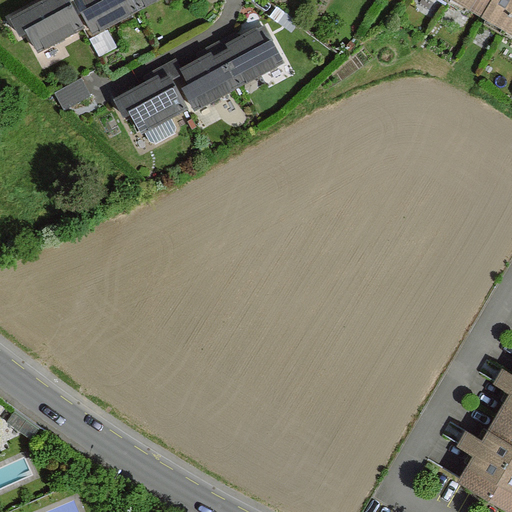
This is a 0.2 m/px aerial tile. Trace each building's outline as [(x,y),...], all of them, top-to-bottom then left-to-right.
[(58,0),(57,1),(56,0),(47,0),(13,19),(21,35),(29,31),(39,50),(83,26),(69,1),(68,0),(58,0)] [(138,9),(133,0),(85,0),(90,9),(83,12),(94,32),(138,9)] [(133,0),(138,9),(154,0),(133,0)] [(493,0),(464,0),(486,13),(493,0)] [(511,0),(493,0),(486,13),(505,24),(511,28),(511,0)] [(232,48),(223,54),(239,84),(283,60),(272,40),(265,43),(258,29),(230,44),(232,48)] [(211,54),(183,69),(191,84),(185,87),(196,108),(239,84),(223,54),(213,59),(211,54)] [(83,77),(56,92),(66,109),(92,95),(83,77)] [(187,107),(170,77),(161,81),(158,77),(117,99),(125,116),(133,112),(143,131),(144,130),(171,116),(187,107)] [(171,116),(144,130),(151,141),(155,143),(176,132),(177,127),(171,116)] [(511,397),(500,417),(511,424),(511,397)] [(511,424),(500,417),(464,480),(511,508),(511,424)]
